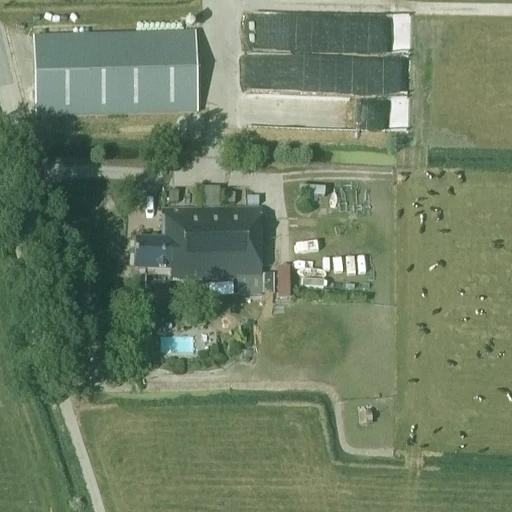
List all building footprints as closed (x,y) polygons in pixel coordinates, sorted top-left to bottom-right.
[(348,54),(395,55),(396,15),(348,14),(348,54)] [(196,110),(193,30),(32,36),(35,116),(196,110)] [(169,204),(179,204),(179,192),(169,192),(169,204)] [(235,204),(235,194),(227,194),(226,204),(235,204)] [(170,269),(170,280),(238,280),(237,297),(260,297),(260,281),(260,209),(160,208),(160,238),(132,238),(132,269),(170,269)]
